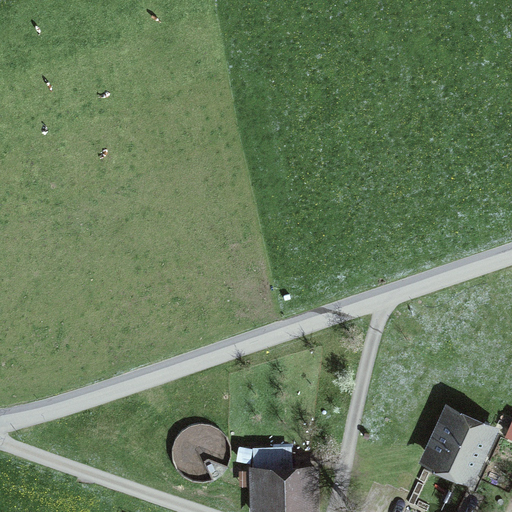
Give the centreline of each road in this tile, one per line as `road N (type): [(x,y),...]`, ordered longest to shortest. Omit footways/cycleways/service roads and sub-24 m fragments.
road 1 (unclassified): [(511,253),(0,421)]
road 2 (track): [(334,511),(382,297)]
road 3 (track): [(0,442),(190,511)]
